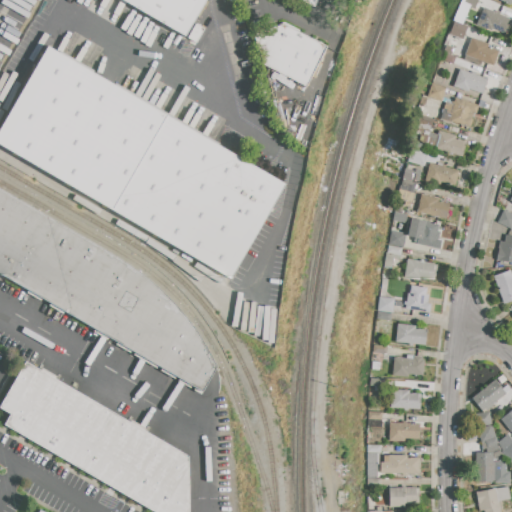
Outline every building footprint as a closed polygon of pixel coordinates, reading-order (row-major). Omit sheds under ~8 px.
[(122,0),(202,0),(183,35),(122,0)] [(477,24),(483,8),(511,19),(504,35),(477,24)] [(452,28),(454,21),(467,26),(465,33),(452,28)] [(326,47),(305,86),(263,64),(255,33),(284,25),(326,47)] [(465,55),(472,37),(489,44),(487,47),(499,51),(493,66),(465,55)] [(0,145),(0,128),(48,46),(286,184),(231,279),(0,145)] [(443,53),(456,57),(453,64),(440,60),(443,53)] [(467,61),(479,66),(477,72),(465,68),(467,61)] [(459,69),(487,79),(481,94),(454,84),(459,69)] [(431,84),(445,88),(441,101),(427,96),(431,84)] [(450,121),(452,116),(445,114),(446,111),(443,110),(445,102),(448,103),(449,100),(454,102),(455,98),(478,105),(475,113),(473,113),(471,119),(472,119),(470,127),(450,121)] [(422,116),(433,119),(431,127),(420,124),(422,116)] [(438,131),(455,135),(455,138),(467,142),(463,156),(434,148),(434,146),(421,142),(424,131),(437,134),(438,131)] [(407,162),(410,150),(426,155),(425,159),(423,166),(407,162)] [(425,159),(426,155),(427,152),(442,157),(440,163),(425,159)] [(429,163),(457,171),(453,185),(440,182),(439,185),(424,181),(429,163)] [(398,194),(401,180),(416,183),(413,197),(398,194)] [(0,272),(0,188),(135,269),(156,284),(174,302),(183,314),(199,335),(211,353),(217,365),(202,390),(0,272)] [(417,213),(421,194),(438,198),(438,201),(449,204),(445,219),(417,213)] [(497,222),(504,210),(511,214),(511,228),(510,229),(497,222)] [(411,218),(439,224),(438,230),(440,231),(438,239),(443,240),(440,250),(416,244),(417,239),(407,237),(411,218)] [(391,231),(405,234),(402,248),(400,248),(388,245),(391,231)] [(511,236),(511,263),(495,260),(499,240),(504,241),(505,235),(511,236)] [(388,245),(400,248),(399,256),(386,253),(388,245)] [(399,256),(398,260),(393,259),(390,269),(383,268),(386,253),(399,256)] [(407,259),(437,265),(434,280),(420,278),(420,282),(404,279),(407,259)] [(493,276),(510,270),(511,275),(511,300),(503,304),(493,276)] [(385,298),(379,297),(382,278),(388,279),(385,298)] [(411,286),(426,287),(425,295),(428,295),(427,303),(432,304),(431,312),(406,310),(407,293),(410,294),(411,286)] [(379,297),(385,298),(393,299),(391,313),(377,311),(379,297)] [(391,313),(390,321),(376,319),(377,311),(391,313)] [(395,342),(397,323),(415,326),(414,329),(426,330),(424,346),(395,342)] [(373,352),(373,345),(387,345),(386,353),(379,352),(373,352)] [(394,357),(405,358),(405,354),(414,355),(414,356),(421,357),(421,359),(424,360),(422,376),(407,375),(407,378),(392,377),(394,357)] [(155,511),(5,424),(10,415),(0,409),(0,404),(25,362),(188,456),(188,511),(155,511)] [(370,378),(383,379),(383,387),(369,386),(370,378)] [(471,398),(494,380),(506,394),(483,413),(471,398)] [(389,407),(390,389),(409,390),(409,393),(420,394),(419,409),(389,407)] [(511,408),(511,431),(511,430),(508,433),(498,421),(511,408)] [(368,412),(382,412),(382,420),(367,419),(368,412)] [(389,423),(418,424),(418,439),(404,439),(404,442),(388,442),(389,423)] [(491,426),(495,437),(482,442),(478,430),(491,426)] [(511,443),(511,460),(510,462),(502,452),(511,443)] [(366,452),(366,445),(381,445),(381,453),(366,452)] [(493,483),(475,483),(475,453),(492,453),(492,465),(493,465),(493,483)] [(367,454),(377,454),(376,476),(367,476),(367,454)] [(407,459),(419,459),(419,474),(380,474),(380,463),(387,463),(387,455),(407,455),(407,459)] [(367,480),(381,479),(381,487),(367,487),(367,480)] [(483,511),(483,510),(479,511),(475,493),(508,487),(510,498),(510,499),(498,501),(500,511),(483,511)] [(388,488),(415,488),(415,489),(418,489),(418,504),(405,504),(405,507),(389,507),(388,488)]
